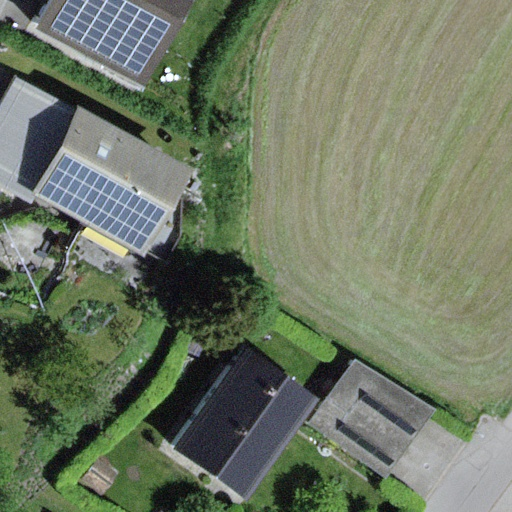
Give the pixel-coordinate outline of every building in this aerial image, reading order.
[(188,0),(48,0),(30,34),(139,92),(188,0)] [(26,192),(72,108),(25,82),(0,126),(0,185),(22,198),(26,192)] [(186,170),(72,108),(26,192),(140,254),(186,170)] [(296,393),(224,344),(155,445),(228,494),(296,393)] [(421,406),(343,354),(298,421),(376,472),(421,406)]
